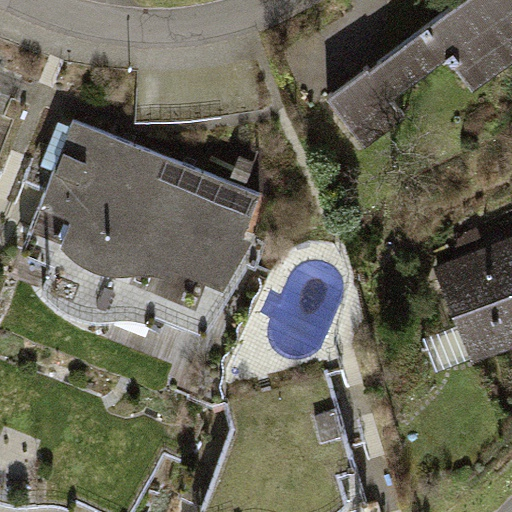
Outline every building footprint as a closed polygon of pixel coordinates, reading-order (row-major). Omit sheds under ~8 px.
[(511,0),(467,0),(334,100),(364,140),(402,111),(393,99),(450,57),(476,92),(511,64),(511,0)] [(261,194),(76,120),(67,141),(45,133),(26,178),(49,187),(24,250),(54,262),(45,288),(55,301),(69,310),(86,317),(102,319),(119,316),(127,293),(194,319),(207,286),(222,292),(237,257),(257,266),(268,236),(248,228),(261,194)] [(0,167),(4,169),(11,150),(0,145),(0,167)] [(511,242),(448,268),(479,347),(511,334),(511,242)] [(195,434),(0,358),(0,511),(34,511),(35,511),(36,511),(112,511),(120,492),(134,499),(139,484),(160,493),(176,455),(186,458),(195,434)] [(352,463),(324,376),(233,402),(241,429),(211,511),(232,511),(239,510),(239,511),(330,511),(345,499),(333,468),(352,463)]
